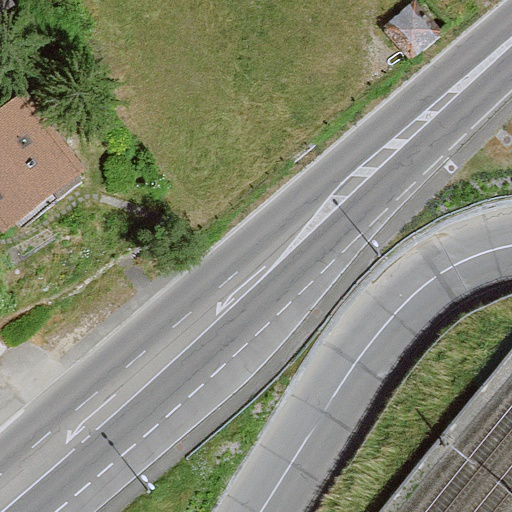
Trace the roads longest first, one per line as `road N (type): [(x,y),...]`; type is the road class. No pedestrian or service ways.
road 1 (primary): [(511,46),(0,501)]
road 2 (residential): [(260,511),(397,311),(456,264),(511,245)]
